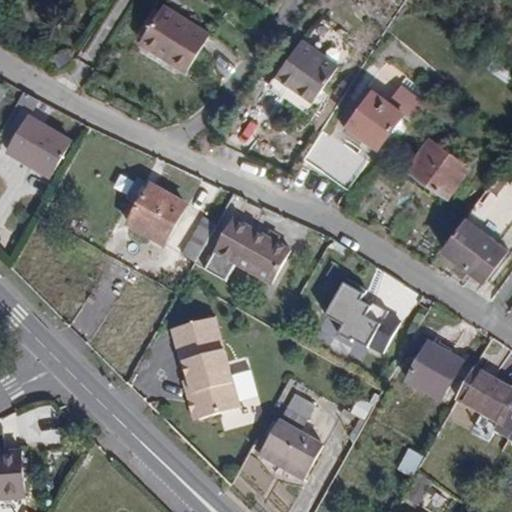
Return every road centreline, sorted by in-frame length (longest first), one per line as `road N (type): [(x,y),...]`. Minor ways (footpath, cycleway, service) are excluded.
road 1 (residential): [(0,60),(195,162),(375,243),(511,329)]
road 2 (secondary): [(212,511),(58,361)]
